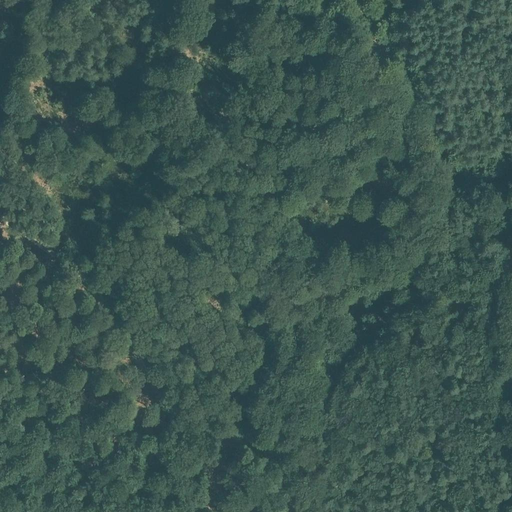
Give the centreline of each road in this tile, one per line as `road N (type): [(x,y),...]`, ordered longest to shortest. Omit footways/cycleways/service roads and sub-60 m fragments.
road 1 (track): [(0,208),(68,255),(230,511)]
road 2 (track): [(176,421),(0,376)]
